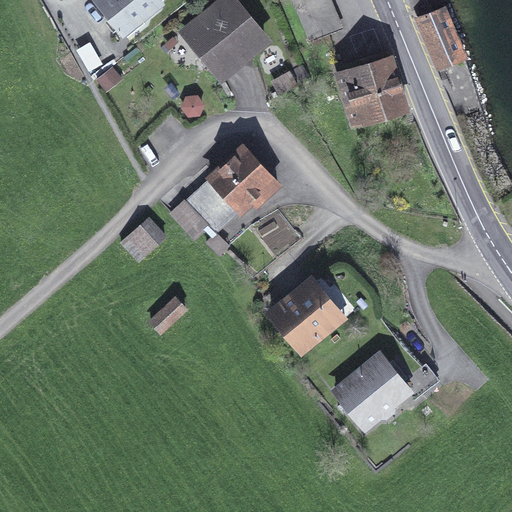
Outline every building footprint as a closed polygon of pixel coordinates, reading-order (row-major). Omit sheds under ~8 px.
[(160,3),(158,0),(98,0),(98,1),(123,33),(160,3)] [(231,0),(226,0),(186,34),(221,76),(265,40),(231,0)] [(339,30),(325,0),(291,0),(310,43),(339,30)] [(444,7),(418,18),(439,69),(465,58),(444,7)] [(391,57),(338,73),(354,126),(407,110),(391,57)] [(244,149),(171,214),(194,239),(209,225),(216,233),(259,194),(264,200),(278,187),(244,149)] [(165,236),(149,219),(122,244),(139,261),(165,236)] [(274,313),(303,350),(339,321),(324,303),(323,295),(311,281),(274,313)] [(185,309),(175,298),(151,321),(162,332),(185,309)] [(337,391),(365,426),(378,415),(386,416),(392,411),(391,405),(409,391),(381,356),(337,391)]
